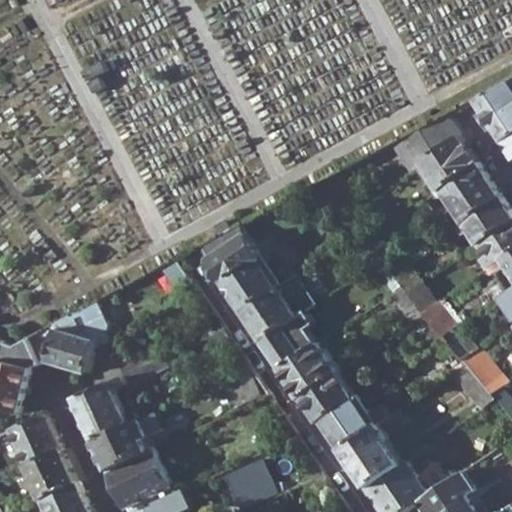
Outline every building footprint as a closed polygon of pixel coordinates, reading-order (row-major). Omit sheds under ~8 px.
[(477,98),(505,138),(511,133),(511,99),(507,102),(497,87),(477,98)] [(410,134),(429,161),(464,135),(448,113),(434,121),(410,134)] [(432,178),(441,190),(446,185),(483,159),(466,134),(464,135),(429,161),(438,174),(432,178)] [(446,185),(469,219),(506,192),(483,159),(446,185)] [(475,228),(484,240),(511,221),(511,201),(506,192),(469,219),(465,223),(470,231),(475,228)] [(487,255),(494,265),(508,255),(511,251),(511,221),(484,240),(492,252),(487,255)] [(227,278),(262,254),(264,252),(244,223),(231,230),(221,236),(203,245),(227,278)] [(227,223),(217,229),(221,236),(231,230),(227,223)] [(284,284),(262,254),(227,278),(247,310),(284,284)] [(168,264),(181,284),(194,276),(181,257),(175,260),(168,264)] [(405,284),(411,290),(422,283),(407,265),(396,273),(405,284)] [(247,310),(266,338),(303,312),(310,307),(320,300),(300,272),(284,284),(247,310)] [(411,290),(427,311),(439,303),(422,283),(411,290)] [(405,284),(396,290),(390,294),(413,321),(428,311),(427,311),(411,290),(405,284)] [(428,311),(447,334),(465,321),(446,298),(439,303),(427,311),(428,311)] [(266,338),(286,366),(324,340),(313,325),(320,320),(310,307),(303,312),(266,338)] [(73,315),(59,322),(61,327),(74,331),(73,315)] [(198,328),(203,337),(210,334),(217,331),(212,321),(198,328)] [(447,334),(466,356),(484,343),(465,321),(447,334)] [(102,338),(74,331),(61,327),(59,322),(31,337),(43,362),(50,359),(92,371),(102,338)] [(210,334),(217,348),(236,338),(228,325),(217,331),(210,334)] [(31,337),(16,345),(28,365),(2,358),(0,359),(0,406),(23,412),(34,366),(43,362),(31,337)] [(118,357),(127,374),(165,356),(168,354),(160,337),(118,357)] [(286,366),(306,396),(344,369),(324,340),(286,366)] [(492,388),(495,391),(506,385),(511,380),(511,375),(484,343),(466,356),(492,388)] [(356,361),(360,367),(372,359),(367,353),(356,361)] [(78,398),(97,438),(134,421),(118,388),(169,364),(165,356),(127,374),(78,398)] [(224,383),(235,406),(269,390),(254,368),(224,383)] [(326,418),(361,393),(344,369),(306,396),(322,420),(326,418)] [(511,392),(506,385),(495,391),(499,396),(511,411),(511,392)] [(492,388),(401,450),(408,460),(411,458),(499,396),(495,391),(492,388)] [(257,399),(264,413),(282,404),(273,391),(257,399)] [(347,448),(396,413),(389,403),(376,411),(363,392),(361,393),(326,418),(347,448)] [(372,485),(408,460),(401,450),(390,434),(413,419),(404,407),(396,413),(347,448),(372,485)] [(12,430),(30,464),(66,447),(50,412),(12,430)] [(97,438),(111,468),(152,449),(147,435),(152,433),(144,416),(134,421),(97,438)] [(111,468),(129,506),(157,493),(176,484),(158,446),(152,449),(111,468)] [(66,447),(30,464),(33,470),(69,453),(66,447)] [(33,470),(46,496),(82,479),(69,453),(33,470)] [(228,473),(246,509),(279,493),(262,457),(228,473)] [(369,487),(386,511),(406,511),(424,500),(435,492),(411,458),(408,460),(372,485),(369,487)] [(424,500),(432,511),(485,511),(476,499),(483,494),(466,470),(435,492),(424,500)] [(46,511),(82,511),(94,506),(82,479),(46,496),(52,510),(46,511)] [(135,511),(160,500),(157,493),(129,506),(131,511),(135,511)] [(135,511),(177,511),(169,496),(160,500),(135,511)]
